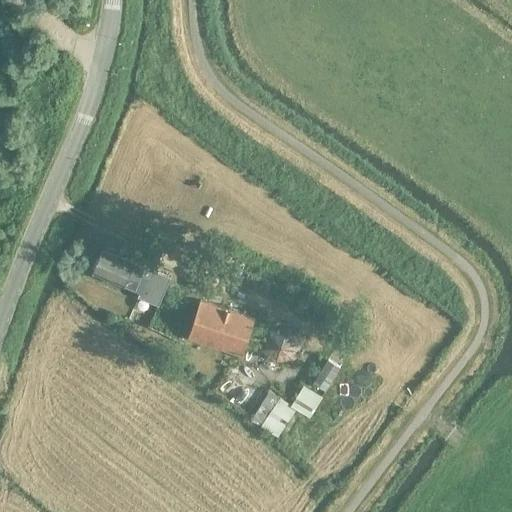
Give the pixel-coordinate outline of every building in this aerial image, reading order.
[(125,285),(129,277),(135,262),(135,261),(104,248),(94,273),(125,285)] [(135,262),(129,277),(137,280),(139,275),(142,276),(146,279),(141,293),(160,301),(150,325),(165,331),(183,292),(168,285),(172,277),(146,266),(135,262)] [(247,342),(251,329),(255,317),(201,298),(188,337),(242,355),(247,342)] [(302,354),(291,323),(265,332),(276,363),(302,354)] [(321,355),(292,404),(270,389),(262,402),(262,403),(252,418),(279,436),(290,419),(292,420),(300,409),(310,416),(340,367),(321,355)]
